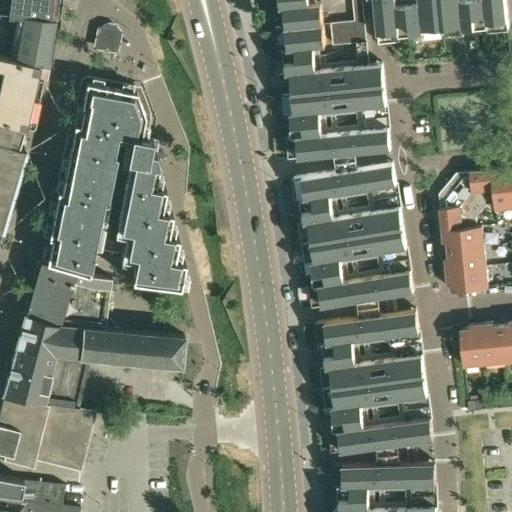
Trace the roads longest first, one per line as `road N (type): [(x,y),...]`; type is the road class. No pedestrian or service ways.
road 1 (secondary): [(283,511),(260,276),(215,50)]
road 2 (residential): [(427,311),(397,84),(511,69)]
road 3 (residential): [(448,511),(427,311)]
